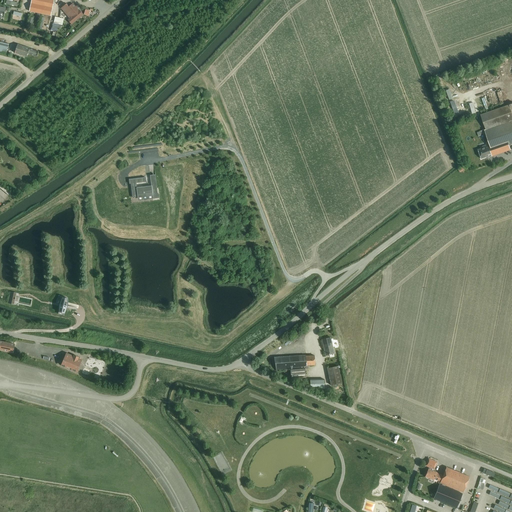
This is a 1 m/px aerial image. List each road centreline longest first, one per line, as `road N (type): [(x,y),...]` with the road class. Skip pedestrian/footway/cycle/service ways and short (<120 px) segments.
road 1 (unclassified): [(238,363),(433,211),(511,176)]
road 2 (track): [(243,0),(134,109),(57,170),(0,121)]
road 3 (unclassified): [(511,477),(238,363)]
road 4 (unclassified): [(0,383),(120,399),(135,386),(142,356)]
road 5 (unclassified): [(0,105),(120,0)]
road 6 (unclassified): [(142,356),(0,333)]
